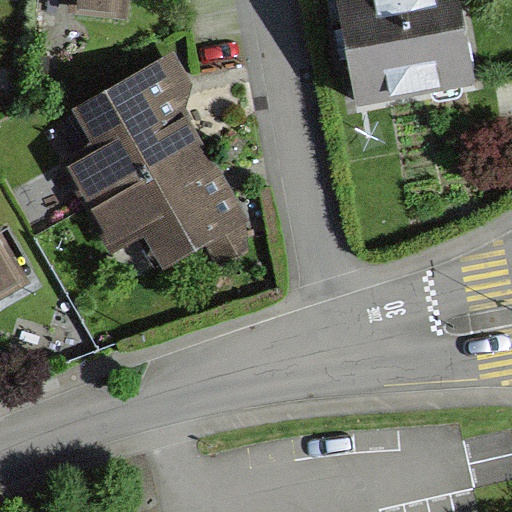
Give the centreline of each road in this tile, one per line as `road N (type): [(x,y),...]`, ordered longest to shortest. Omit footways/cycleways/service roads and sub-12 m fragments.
road 1 (residential): [(274,0),(339,348)]
road 2 (residential): [(0,438),(339,348)]
road 3 (residential): [(339,348),(511,321)]
